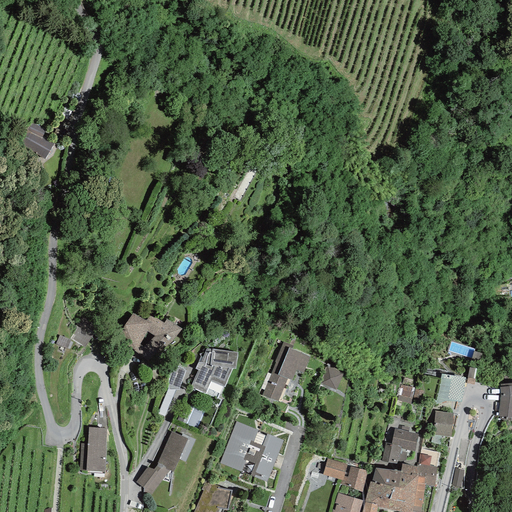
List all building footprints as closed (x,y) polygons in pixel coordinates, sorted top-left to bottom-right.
[(18,145),(45,159),(54,144),(42,138),(46,130),(31,122),(18,145)] [(173,341),(182,328),(166,319),(164,323),(149,316),(146,320),(133,313),(115,341),(135,350),(134,351),(147,360),(165,347),(173,341)] [(97,328),(82,318),(70,338),(85,348),(97,328)] [(67,349),(71,340),(60,335),(56,345),(67,349)] [(283,342),(274,362),(275,362),(262,395),(278,402),(288,379),(292,380),(297,370),(304,372),(310,357),(291,349),(293,346),(283,342)] [(212,349),(206,349),(203,358),(201,357),(195,369),(198,370),(190,387),(205,394),(211,381),(225,387),(232,368),(235,369),(237,352),(212,349)] [(483,354),(473,351),(471,359),(481,362),(483,354)] [(185,371),(179,366),(169,373),(168,389),(178,390),(185,371)] [(341,375),(328,366),(322,383),(335,389),(341,375)] [(477,369),(469,368),(466,383),(474,384),(477,369)] [(466,378),(441,374),(437,398),(461,403),(466,378)] [(511,383),(500,384),(500,387),(499,387),(501,395),(498,417),(500,417),(499,420),(511,421),(511,383)] [(414,388),(401,385),(397,401),(410,404),(414,388)] [(423,391),(415,389),(414,397),(422,398),(423,391)] [(201,423),(203,405),(193,404),(191,422),(201,423)] [(453,413),(435,411),(434,423),(452,425),(453,413)] [(267,482),(283,440),(236,422),(219,463),(267,482)] [(450,437),(452,425),(434,423),(432,434),(450,437)] [(105,472),(107,428),(88,428),(87,444),(81,444),(80,471),(105,472)] [(418,434),(394,429),(391,444),(401,446),(401,448),(415,451),(418,434)] [(188,439),(171,432),(157,463),(158,464),(156,466),(154,470),(148,467),(135,482),(143,488),(143,492),(147,492),(151,495),(169,471),(173,472),(188,439)] [(401,448),(401,446),(391,444),(385,443),(382,461),(397,464),(398,461),(400,452),(401,448)] [(407,453),(400,452),(398,461),(400,462),(405,460),(407,453)] [(418,464),(429,466),(431,456),(420,454),(418,464)] [(344,476),(347,464),(327,459),(323,475),(341,480),(343,480),(344,476)] [(415,474),(416,466),(402,464),(401,471),(376,468),(372,482),(370,481),(364,502),(378,505),(377,507),(402,511),(412,511),(413,511),(418,476),(418,474),(415,474)] [(418,464),(417,464),(416,466),(415,474),(418,474),(418,476),(425,477),(424,485),(425,485),(434,486),(437,468),(429,466),(418,464)] [(362,492),(367,471),(350,467),(348,477),(344,476),(343,480),(341,480),(340,484),(362,492)] [(425,477),(418,476),(413,511),(416,511),(420,511),(425,485),(424,485),(425,477)] [(220,487),(205,481),(201,489),(204,490),(193,511),(218,511),(220,509),(228,510),(231,491),(219,488),(220,487)] [(363,500),(337,493),(335,502),(337,503),(360,509),(363,500)] [(378,505),(364,502),(361,511),(375,511),(377,507),(378,505)] [(339,511),(359,511),(360,509),(337,503),(334,510),(339,511)]
